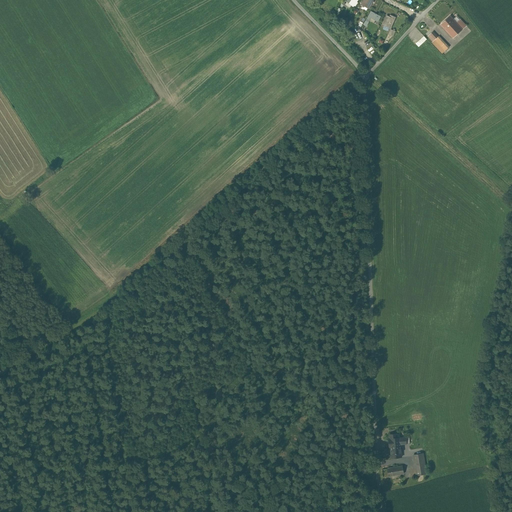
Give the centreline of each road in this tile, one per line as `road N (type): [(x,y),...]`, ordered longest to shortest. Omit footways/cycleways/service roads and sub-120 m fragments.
road 1 (unclassified): [(365,75),(382,511)]
road 2 (track): [(365,75),(508,198)]
